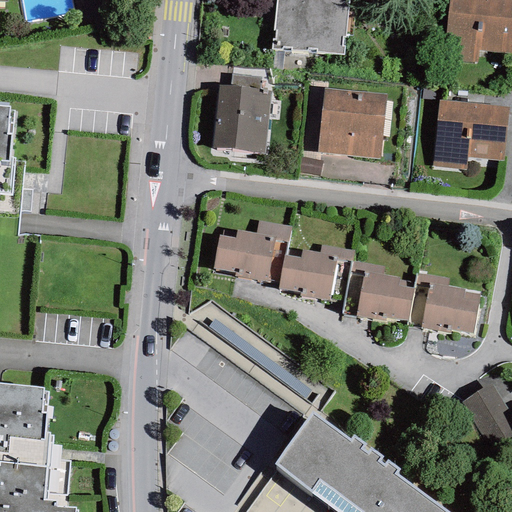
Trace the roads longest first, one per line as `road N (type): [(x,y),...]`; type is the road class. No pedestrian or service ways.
road 1 (residential): [(511,232),(494,348),(440,379),(406,369),(295,305),(252,293)]
road 2 (residential): [(511,216),(160,168)]
road 3 (residential): [(142,511),(143,362),(160,168)]
road 4 (residential): [(160,168),(176,0)]
